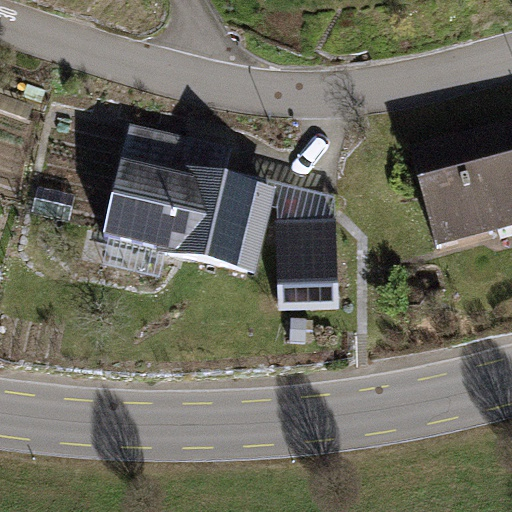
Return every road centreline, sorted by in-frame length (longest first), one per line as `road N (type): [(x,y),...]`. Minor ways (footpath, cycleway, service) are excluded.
road 1 (residential): [(0,22),(179,76),(269,93),(394,86),(511,57)]
road 2 (unclassified): [(0,412),(231,424),(369,411),(511,381)]
